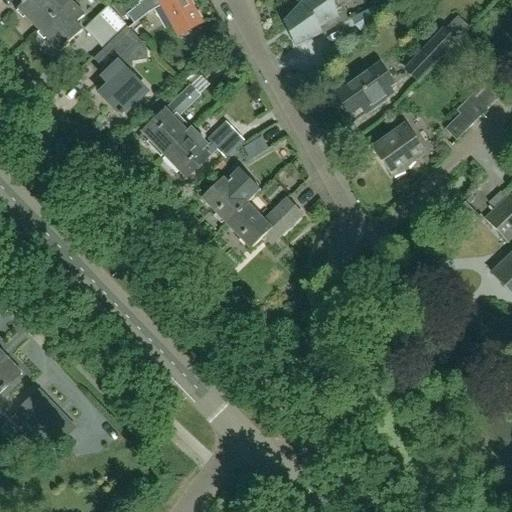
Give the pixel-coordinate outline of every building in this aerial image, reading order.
[(39,32),(71,1),(70,0),(28,0),(26,2),(25,1),(21,5),(22,6),(17,10),(18,11),(19,11),(38,31),(39,32)] [(201,25),(187,0),(167,0),(160,4),(179,38),(201,25)] [(297,0),(296,2),(296,3),(297,2),(300,6),(283,23),(283,24),(285,23),(300,45),(322,35),(321,34),(320,35),(317,30),(338,19),(337,19),(328,6),(336,0),(297,0)] [(68,45),(82,32),(76,25),(85,15),(71,1),(39,32),(39,33),(40,32),(59,52),(59,53),(59,54),(64,49),(65,50),(69,46),(68,45)] [(96,36),(117,15),(108,6),(87,26),(96,36)] [(135,26),(148,16),(140,6),(127,16),(135,26)] [(362,34),(380,15),(375,8),(352,19),(352,20),(353,20),(362,33),(362,34)] [(442,58),(456,44),(455,42),(469,28),(458,17),(444,32),(442,30),(429,45),(442,58)] [(127,27),(111,43),(123,56),(123,58),(101,79),(108,87),(100,95),(122,118),(125,116),(126,117),(148,95),(126,71),(132,65),(132,63),(148,59),(146,43),(143,44),(127,27)] [(386,101),(382,94),(393,86),(379,66),(335,97),(349,117),(361,109),(365,115),(386,101)] [(192,130),(179,117),(199,97),(190,88),(164,113),(165,114),(144,135),(143,134),(143,135),(154,146),(151,149),(161,159),(164,156),(165,157),(192,130)] [(489,109),(474,94),(457,112),(472,126),(489,109)] [(244,142),(227,124),(210,141),(227,159),(244,142)] [(425,156),(423,152),(419,146),(418,146),(405,126),(394,134),(386,143),(384,140),(372,149),(393,179),(394,178),(395,179),(405,175),(404,171),(408,168),(409,170),(416,163),(415,163),(425,156)] [(210,159),(215,154),(192,130),(165,157),(166,158),(163,161),(173,171),(176,168),(188,181),(189,179),(188,178),(209,157),(210,159)] [(261,139),(244,149),(251,160),(268,149),(261,139)] [(223,179),(202,200),(226,225),(247,205),(256,196),(261,192),(252,183),(240,171),(230,180),(231,181),(228,184),(223,179)] [(507,244),(511,238),(511,195),(485,220),(507,244)] [(247,205),(226,225),(251,250),(271,231),(279,239),(303,216),(287,200),(264,222),(247,205)] [(511,253),(491,273),(511,294),(511,253)] [(21,375),(5,359),(0,353),(0,393),(19,375),(20,376),(21,375)] [(37,388),(17,408),(19,410),(10,418),(19,426),(27,418),(54,445),(74,426),(37,388)] [(7,425),(0,431),(0,434),(7,442),(16,433),(7,425)]
